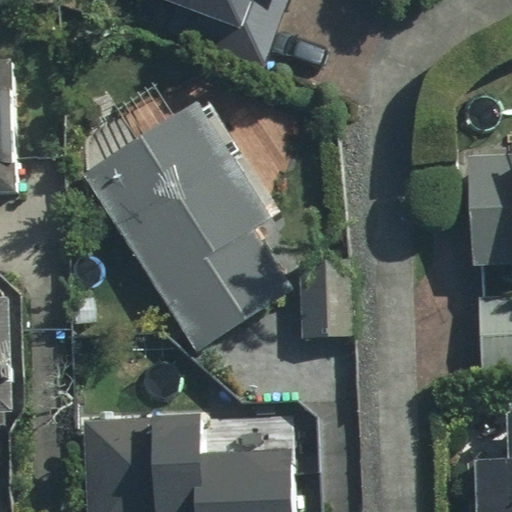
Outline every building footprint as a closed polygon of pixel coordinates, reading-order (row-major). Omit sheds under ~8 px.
[(268,0),(205,0),(259,22),(268,0)] [(0,189),(40,188),(34,58),(0,59),(0,189)] [(214,101),(101,178),(216,345),(306,284),(266,225),(288,210),(214,101)] [(511,157),(484,159),(500,370),(511,368),(511,157)] [(372,268),(319,265),(315,341),(368,344),(372,268)] [(31,295),(0,296),(0,406),(34,405),(31,295)] [(107,511),(326,511),(322,444),(231,450),(228,412),(101,421),(107,511)] [(511,511),(511,460),(490,461),(491,511),(511,511)]
